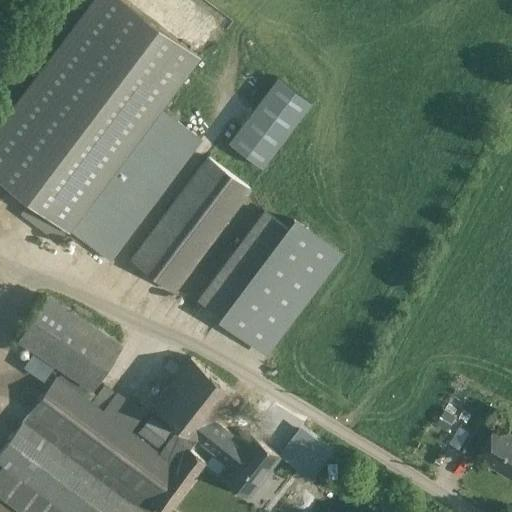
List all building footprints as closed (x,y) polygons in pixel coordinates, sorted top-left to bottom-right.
[(195,55),(122,0),(92,0),(0,122),(0,174),(107,256),(197,136),(157,106),(195,55)] [(257,166),(308,100),(274,74),(224,140),(257,166)] [(207,156),(130,258),(172,290),(250,188),(207,156)] [(264,211),(198,299),(220,316),(287,228),(264,211)] [(120,342),(46,293),(17,336),(92,385),(120,342)] [(234,390),(190,355),(151,404),(212,450),(226,462),(243,441),(239,438),(212,417),(220,407),(234,390)] [(175,464),(55,374),(27,411),(125,484),(126,483),(153,504),(164,511),(165,511),(212,450),(195,438),(175,464)] [(244,398),(234,390),(220,407),(227,412),(233,413),(244,398)] [(125,484),(27,411),(0,447),(0,460),(2,462),(69,511),(146,511),(153,504),(126,483),(125,484)] [(494,430),(481,421),(463,451),(477,459),(480,454),(479,454),(494,430)] [(511,435),(496,426),(494,430),(479,454),(480,454),(511,474),(511,435)] [(245,429),(239,438),(243,441),(226,462),(219,471),(247,493),(278,454),(245,429)] [(69,511),(2,462),(0,465),(0,494),(24,511),(69,511)]
